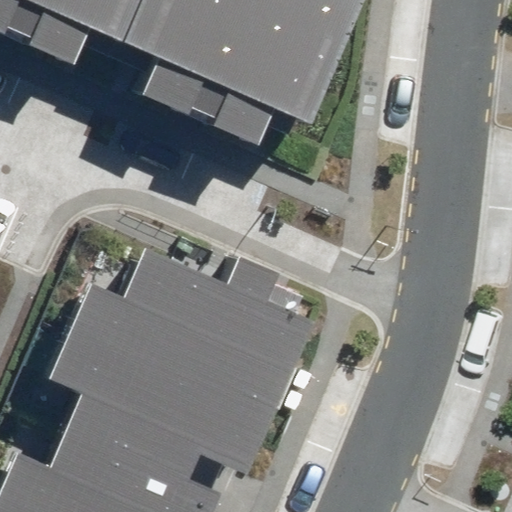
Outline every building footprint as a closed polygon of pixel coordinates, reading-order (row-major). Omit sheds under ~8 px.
[(0,0),(0,32),(15,39),(32,0),(0,0)] [(32,0),(15,39),(71,65),(90,24),(121,38),(138,0),(32,0)] [(145,93),(201,119),(256,0),(138,0),(121,38),(161,57),(145,93)] [(256,0),(201,119),(255,144),(274,104),(307,119),(362,0),(256,0)] [(92,285),(52,379),(85,393),(53,469),(20,455),(0,501),(0,511),(211,511),(219,493),(186,479),(197,453),(247,474),(312,322),(146,252),(126,299),(92,285)]
